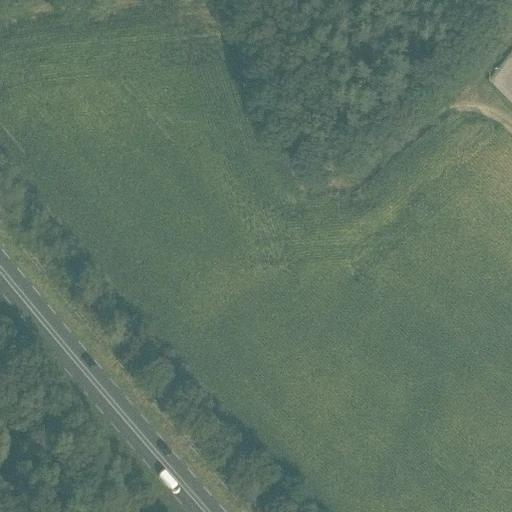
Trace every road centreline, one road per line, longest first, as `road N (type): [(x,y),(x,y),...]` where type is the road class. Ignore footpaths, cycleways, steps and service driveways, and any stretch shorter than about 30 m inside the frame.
road 1 (track): [(468,72),(366,157),(327,171),(311,150),(256,0)]
road 2 (primary): [(203,511),(0,262)]
